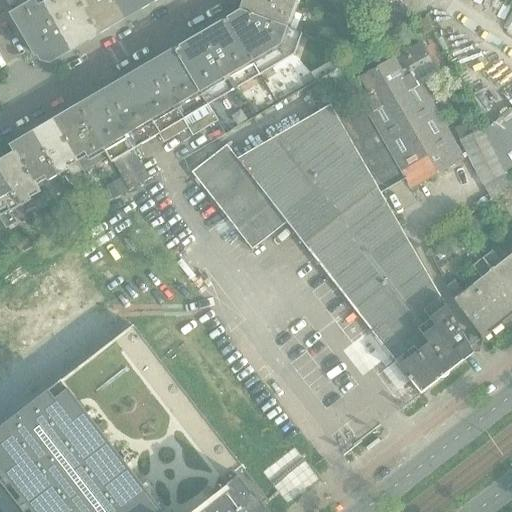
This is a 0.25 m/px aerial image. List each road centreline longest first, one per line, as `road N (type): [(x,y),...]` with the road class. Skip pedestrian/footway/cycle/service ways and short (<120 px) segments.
road 1 (residential): [(39,102),(212,0)]
road 2 (secondary): [(511,400),(368,511)]
